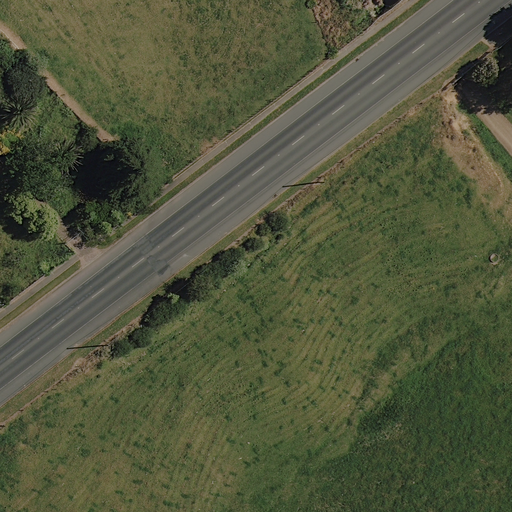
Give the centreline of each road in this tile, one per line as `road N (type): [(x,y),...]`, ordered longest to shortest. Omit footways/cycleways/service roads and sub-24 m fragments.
road 1 (secondary): [(0,366),(482,0)]
road 2 (track): [(511,163),(415,51),(384,0)]
